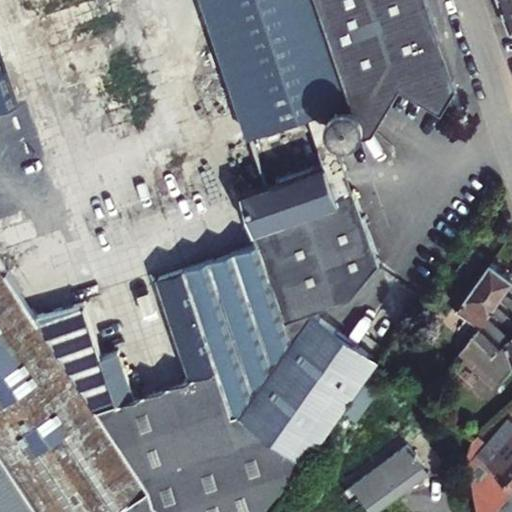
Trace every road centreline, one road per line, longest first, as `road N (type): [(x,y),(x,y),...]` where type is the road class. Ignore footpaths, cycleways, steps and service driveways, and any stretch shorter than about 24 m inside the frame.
road 1 (unknown): [(408,234),(502,115)]
road 2 (residential): [(511,143),(462,0)]
